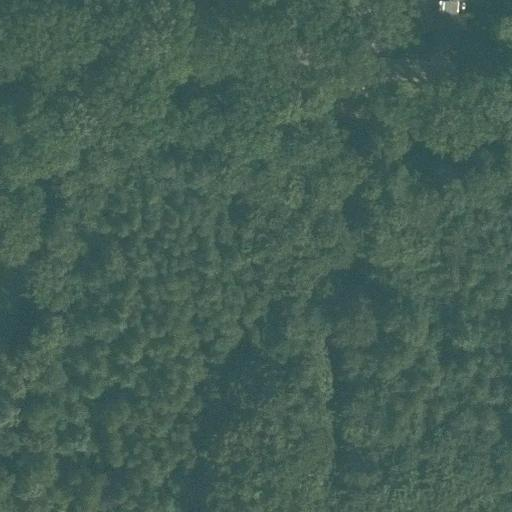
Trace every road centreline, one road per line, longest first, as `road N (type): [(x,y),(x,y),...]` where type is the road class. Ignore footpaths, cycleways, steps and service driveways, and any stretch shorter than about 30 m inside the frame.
road 1 (unclassified): [(0,36),(358,66)]
road 2 (unclassified): [(358,66),(511,78)]
